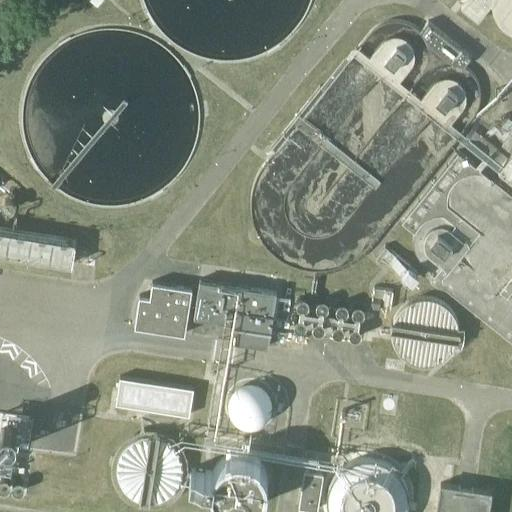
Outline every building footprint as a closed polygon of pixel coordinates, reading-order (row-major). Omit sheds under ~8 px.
[(425,32),(415,45),(463,84),(473,71),(425,32)] [(406,51),(396,43),(384,58),(394,66),(406,51)] [(458,93),(449,86),(438,100),(447,107),(458,93)] [(510,156),(511,153),(511,133),(500,148),(510,156)] [(405,233),(419,245),(472,185),(458,172),(405,233)] [(76,240),(0,228),(0,252),(72,264),(76,240)] [(455,246),(439,234),(430,244),(447,257),(455,246)] [(277,292),(200,280),(194,317),(234,323),(231,341),(268,347),(277,292)] [(185,334),(192,288),(152,282),(150,297),(140,295),(135,326),(185,334)] [(391,312),(394,293),(375,290),(372,309),(380,310),(391,312)] [(457,354),(458,346),(457,340),(455,334),(452,328),(448,323),(442,318),(437,316),(430,314),(425,313),(419,314),(412,316),(407,318),(402,322),(397,327),(395,332),(392,339),(391,346),(392,352),(393,358),(396,364),(400,369),(405,373),(410,376),(416,379),(422,380),(431,379),(436,377),(442,374),(448,370),(453,364),(455,359),(457,354)] [(120,376),(116,404),(128,406),(136,407),(181,414),(189,415),(190,415),(194,388),(120,376)] [(273,411),(274,407),(272,399),(270,395),(267,391),(261,387),(253,385),(249,385),(244,386),(239,388),(235,391),(231,397),(229,402),(229,407),(229,411),(230,415),(232,419),(235,422),(241,427),(245,429),(250,429),(255,429),(260,428),(266,423),(269,420),(272,416),(273,411)] [(383,405),(383,406),(383,407),(383,408),(384,408),(384,409),(384,410),(385,410),(385,411),(386,411),(386,412),(387,412),(388,412),(389,412),(390,412),(391,412),(392,412),(393,411),(394,411),(394,410),(395,410),(395,409),(395,408),(396,407),(396,406),(396,405),(395,405),(395,404),(395,403),(394,402),(394,401),(393,401),(392,401),(392,400),(391,400),(390,400),(389,400),(388,400),(387,400),(386,401),(385,401),(385,402),(384,403),(384,404),(383,405)] [(184,483),(185,474),(185,468),(183,461),(180,455),(175,449),(171,445),(164,441),(157,439),(150,438),(142,438),(135,440),(129,444),(123,448),(118,454),(115,459),(113,466),(112,474),(112,481),(114,488),(118,494),(122,500),(130,506),(134,508),(139,510),(149,511),(158,510),(163,508),(169,505),(175,500),(179,494),(182,489),(184,483)] [(210,483),(212,471),(190,468),(188,480),(210,483)] [(400,511),(401,504),(400,498),(399,493),(396,486),(392,480),(388,476),(381,472),(375,470),(366,468),(361,469),(352,471),(346,473),(341,478),(336,484),(332,489),(330,496),(329,504),(330,511),(329,511),(400,511)] [(325,473),(305,470),(300,508),(319,511),(325,473)] [(260,504),(261,496),(261,493),(260,488),(255,481),(249,477),(241,475),(238,475),(232,476),(225,481),(221,486),(220,489),(219,496),(219,500),(220,505),(224,511),(225,511),(254,511),(255,511),(257,509),(260,504)] [(487,511),(491,491),(440,483),(435,511),(487,511)]
